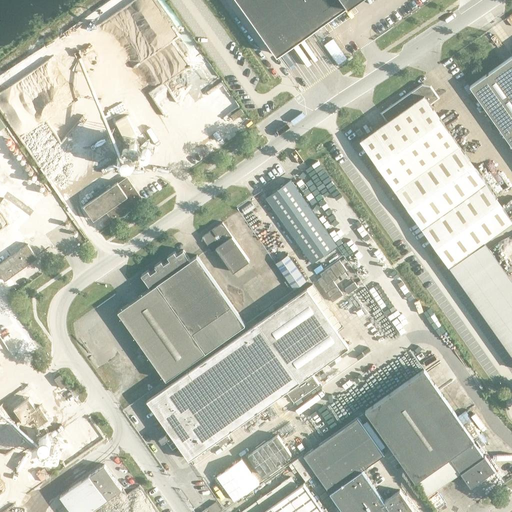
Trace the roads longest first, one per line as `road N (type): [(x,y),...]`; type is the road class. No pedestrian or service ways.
road 1 (unclassified): [(182,511),(62,340),(63,300),(385,71)]
road 2 (unknown): [(129,435),(59,477),(21,511)]
road 3 (unclassified): [(385,71),(490,0)]
